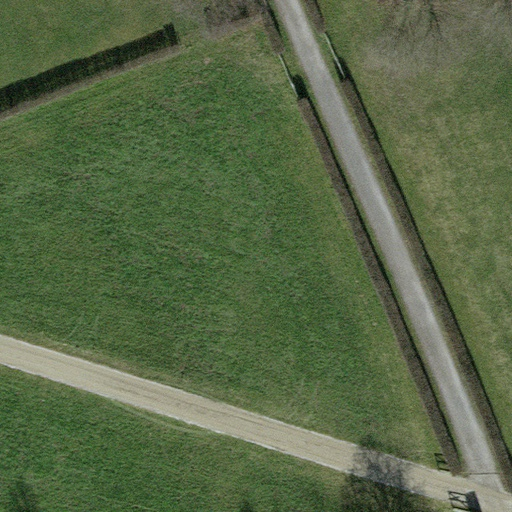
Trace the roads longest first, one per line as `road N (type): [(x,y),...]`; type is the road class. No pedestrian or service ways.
road 1 (track): [(499,511),(289,0)]
road 2 (unknown): [(497,505),(0,343)]
